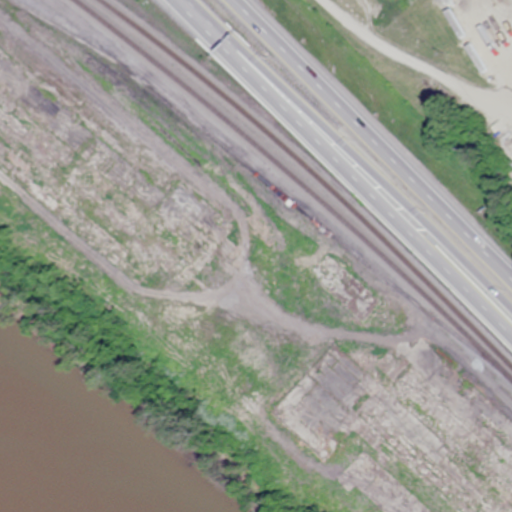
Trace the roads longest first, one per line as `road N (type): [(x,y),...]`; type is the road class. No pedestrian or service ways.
road 1 (motorway): [(179,0),(511,339)]
road 2 (motorway): [(210,30),(511,304)]
road 3 (motorway): [(511,270),(237,0)]
